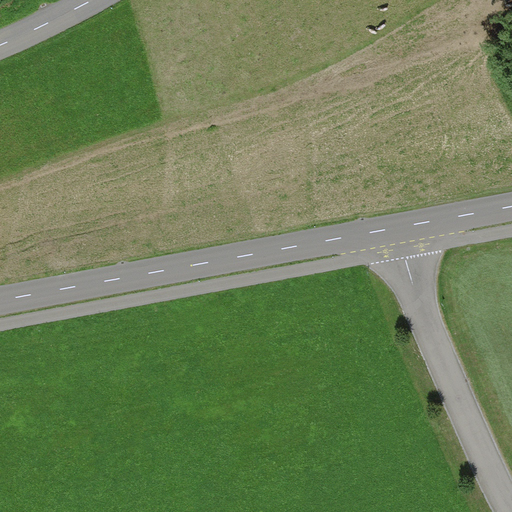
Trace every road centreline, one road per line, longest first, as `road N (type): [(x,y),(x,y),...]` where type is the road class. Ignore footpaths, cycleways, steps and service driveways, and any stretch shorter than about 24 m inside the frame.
road 1 (tertiary): [(0,301),(398,228)]
road 2 (residential): [(398,228),(427,323),(511,511)]
